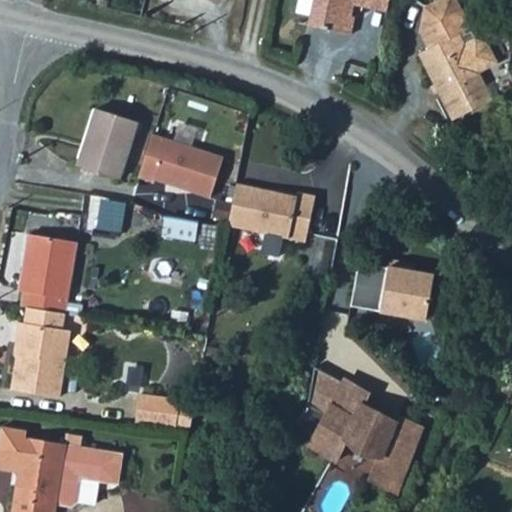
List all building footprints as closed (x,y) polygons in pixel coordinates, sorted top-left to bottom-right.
[(308,0),(303,26),(344,35),(349,4),(350,0),(308,0)] [(381,12),(382,0),(366,0),(365,8),(381,12)] [(426,51),(416,56),(448,123),(488,104),(475,76),(493,67),(485,49),(473,44),(462,49),(456,37),(468,31),(453,0),(446,0),(426,15),(434,32),(420,39),(426,51)] [(74,155),(116,169),(135,112),(93,98),(74,155)] [(221,147),(149,124),(136,167),(151,172),(152,169),(208,187),(221,147)] [(304,231),(315,184),(299,180),(297,187),(238,173),(229,215),(304,231)] [(308,232),(318,185),(315,184),(304,231),(308,232)] [(82,222),(124,229),(129,199),(87,192),(82,222)] [(195,213),(164,208),(161,226),(192,231),(195,213)] [(26,256),(22,281),(20,294),(24,295),(50,299),(63,301),(74,230),(26,222),(20,256),(26,256)] [(330,238),(315,235),(309,266),(324,269),(330,238)] [(20,256),(16,280),(22,281),(26,256),(20,256)] [(377,307),(422,316),(431,274),(405,268),(406,261),(388,257),(386,265),(377,307)] [(386,265),(357,259),(348,301),(377,307),(386,265)] [(7,375),(58,384),(64,349),(56,348),(61,316),(48,314),(50,299),(24,295),(22,311),(16,310),(12,333),(16,337),(14,344),(12,343),(7,375)] [(48,314),(61,316),(63,301),(50,299),(48,314)] [(56,348),(64,349),(68,317),(61,316),(56,348)] [(377,471),(401,482),(423,418),(399,408),(397,414),(363,400),(366,394),(308,370),(298,404),(326,417),(314,443),(340,455),(349,435),(384,449),(377,471)] [(139,384),(136,413),(176,419),(180,389),(139,384)] [(326,417),(298,404),(286,431),(314,443),(326,417)] [(0,423),(0,458),(20,461),(25,427),(26,420),(1,416),(0,423)] [(64,433),(25,427),(20,461),(14,503),(54,509),(57,493),(72,495),(78,491),(81,466),(118,471),(122,441),(80,435),(82,425),(66,422),(64,433)]
